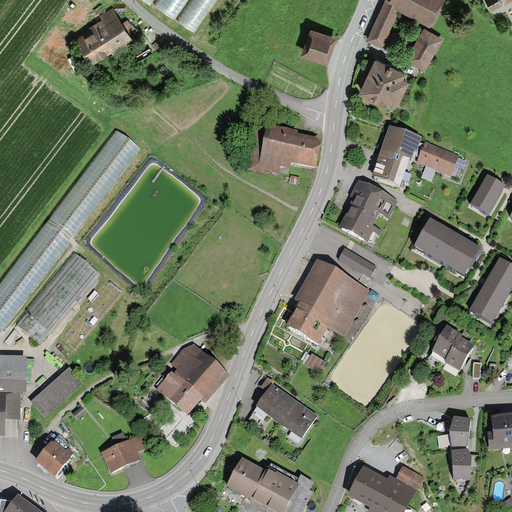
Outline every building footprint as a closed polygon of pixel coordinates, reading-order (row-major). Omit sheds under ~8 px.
[(153,0),(195,28),(214,0),(153,0)] [(391,0),(371,39),(381,44),(400,9),(430,26),(443,0),(391,0)] [(117,12),(72,38),(89,68),(134,43),(117,12)] [(441,39),(425,30),(408,58),(424,68),(441,39)] [(334,41),(310,33),(302,56),(326,64),(334,41)] [(376,61),(362,91),(395,107),(409,76),(376,61)] [(390,127),(373,176),(402,186),(410,162),(413,163),(422,138),(390,127)] [(116,135),(0,287),(0,332),(138,152),(116,135)] [(318,142),(268,136),(264,163),(315,169),(318,142)] [(458,155),(425,142),(416,162),(449,176),(458,155)] [(504,188),(487,178),(471,207),(488,216),(504,188)] [(356,199),(340,228),(371,244),(376,235),(381,237),(384,230),(373,224),(379,213),(388,217),(397,201),(359,181),(351,196),(356,199)] [(480,252),(430,223),(415,250),(465,278),(480,252)] [(345,249),(339,259),(370,278),(376,267),(345,249)] [(96,274),(77,258),(30,314),(49,330),(96,274)] [(511,289),(511,267),(499,261),(470,311),(492,324),(511,289)] [(321,268),(288,327),(317,342),(328,322),(345,331),(366,293),(321,268)] [(461,338),(463,334),(447,326),(433,351),(446,359),(445,361),(459,369),(473,345),(461,338)] [(223,375),(193,347),(175,366),(180,370),(161,390),(187,414),(223,375)] [(30,353),(0,352),(0,391),(29,392),(30,353)] [(307,366),(322,375),(329,364),(313,355),(307,366)] [(481,364),(473,364),(473,378),(480,379),(481,364)] [(85,385),(72,370),(33,403),(46,419),(85,385)] [(315,418),(271,389),(255,413),(300,442),(315,418)] [(8,398),(0,398),(0,433),(8,434),(8,398)] [(511,413),(492,416),(493,431),(489,432),(490,449),(511,447),(511,413)] [(467,447),(470,418),(455,417),(450,432),(452,445),(467,447)] [(57,435),(36,460),(56,478),(78,452),(57,435)] [(139,437),(97,453),(106,477),(148,461),(139,437)] [(469,449),(453,450),(454,479),(470,479),(471,456),(469,449)] [(267,470),(243,457),(227,486),(274,511),(281,511),(298,482),(269,466),(267,470)] [(403,466),(397,477),(417,488),(423,477),(403,466)] [(364,467),(348,496),(370,508),(368,511),(369,511),(403,511),(416,490),(390,476),(388,480),(364,467)] [(298,482),(281,511),(302,511),(314,491),(309,489),(314,481),(302,475),(298,482)] [(37,511),(20,499),(9,511),(37,511)]
